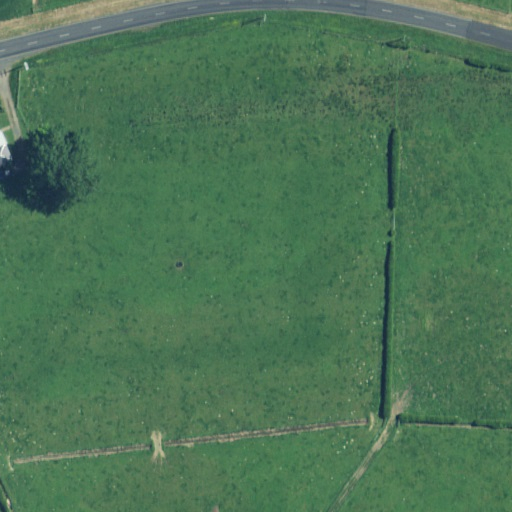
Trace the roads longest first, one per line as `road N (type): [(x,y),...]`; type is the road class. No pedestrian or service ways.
road 1 (unclassified): [(0,49),(243,0)]
road 2 (unclassified): [(339,0),(511,40)]
